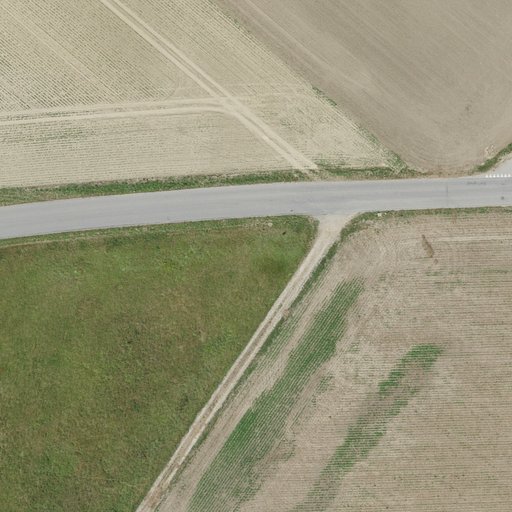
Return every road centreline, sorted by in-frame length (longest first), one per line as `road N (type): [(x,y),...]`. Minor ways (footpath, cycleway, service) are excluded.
road 1 (tertiary): [(511,191),(166,207),(0,224)]
road 2 (track): [(143,511),(333,224),(339,197)]
